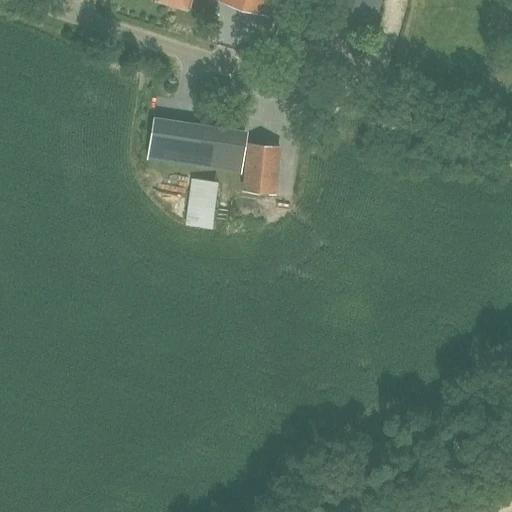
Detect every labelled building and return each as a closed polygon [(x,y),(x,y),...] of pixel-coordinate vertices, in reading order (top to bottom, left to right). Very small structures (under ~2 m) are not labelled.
[(171,0),(170,5),(187,10),(190,0),(217,0),(265,14),(268,0),(171,0)] [(371,27),(379,0),(327,0),(324,13),(371,27)] [(280,18),(274,36),(299,43),(304,25),(280,18)] [(140,115),(134,158),(230,170),(236,127),(140,115)] [(237,142),(233,176),(241,177),(245,143),(237,142)] [(243,192),(270,193),(271,144),(245,143),(243,192)] [(183,177),(179,225),(203,226),(206,179),(183,177)]
